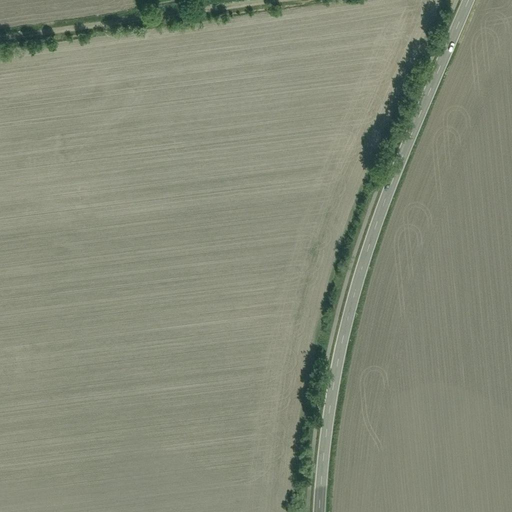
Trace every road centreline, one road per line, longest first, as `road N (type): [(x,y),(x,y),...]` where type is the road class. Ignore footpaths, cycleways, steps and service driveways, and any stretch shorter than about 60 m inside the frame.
road 1 (tertiary): [(318,511),(330,385),(362,252),(467,0)]
road 2 (residential): [(275,0),(0,40)]
